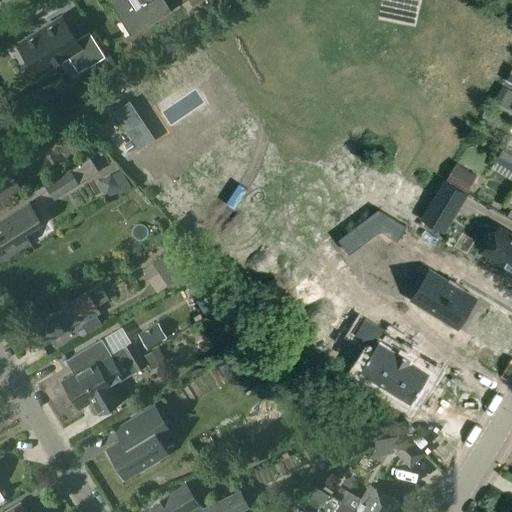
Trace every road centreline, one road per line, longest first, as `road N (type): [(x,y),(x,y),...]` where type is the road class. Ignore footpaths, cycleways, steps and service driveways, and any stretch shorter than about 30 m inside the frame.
road 1 (residential): [(95,511),(0,355)]
road 2 (tertiary): [(447,511),(511,406)]
